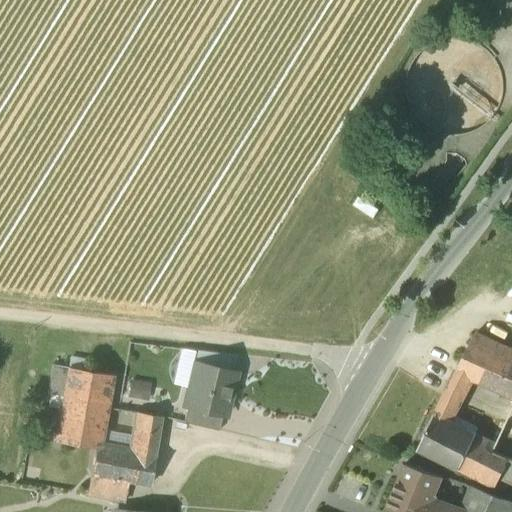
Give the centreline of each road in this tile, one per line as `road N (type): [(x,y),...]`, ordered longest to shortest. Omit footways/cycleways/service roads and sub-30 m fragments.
road 1 (track): [(376,362),(0,315)]
road 2 (residential): [(440,266),(406,310),(295,511)]
